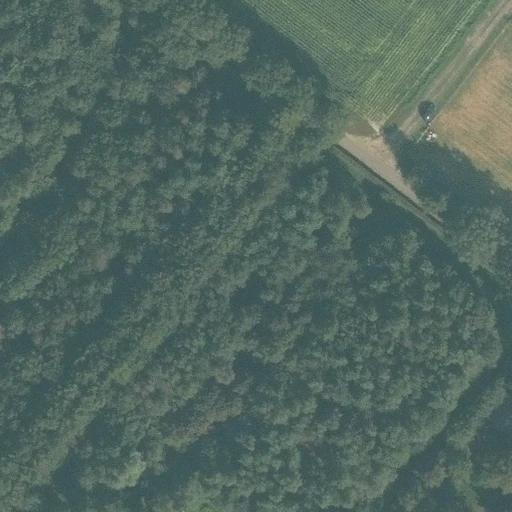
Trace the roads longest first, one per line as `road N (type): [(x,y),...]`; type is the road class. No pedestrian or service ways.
road 1 (track): [(0,477),(302,109)]
road 2 (unclassified): [(511,268),(160,0)]
road 3 (track): [(502,0),(375,164)]
